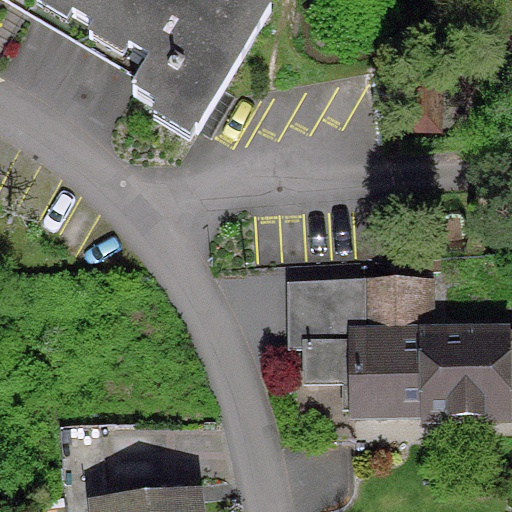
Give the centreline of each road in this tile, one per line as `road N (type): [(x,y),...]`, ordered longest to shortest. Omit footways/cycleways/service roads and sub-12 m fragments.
road 1 (residential): [(0,115),(136,206),(204,319),(269,511)]
road 2 (unknown): [(136,206),(213,190),(511,165)]
